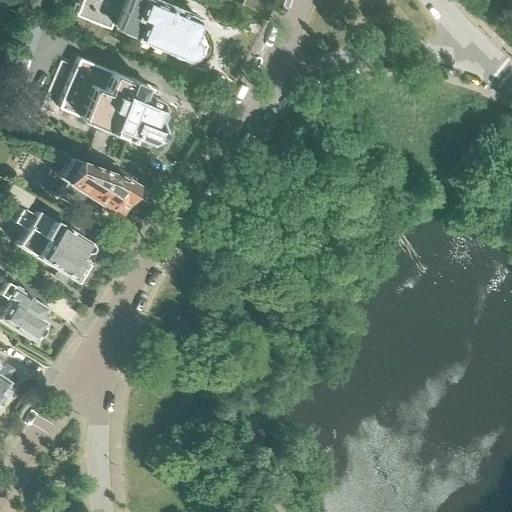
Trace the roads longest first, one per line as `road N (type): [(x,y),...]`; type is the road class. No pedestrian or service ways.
road 1 (residential): [(0,490),(276,76)]
road 2 (residential): [(276,76),(366,54),(473,52)]
